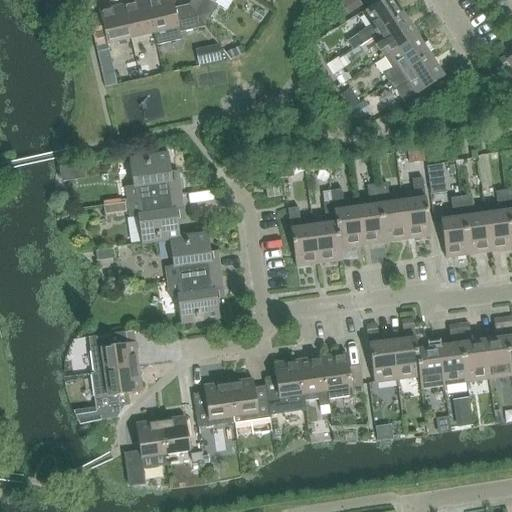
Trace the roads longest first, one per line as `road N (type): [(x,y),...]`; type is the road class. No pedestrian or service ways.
road 1 (residential): [(262,317),(511,289)]
road 2 (residential): [(148,397),(196,357),(265,346),(262,317)]
